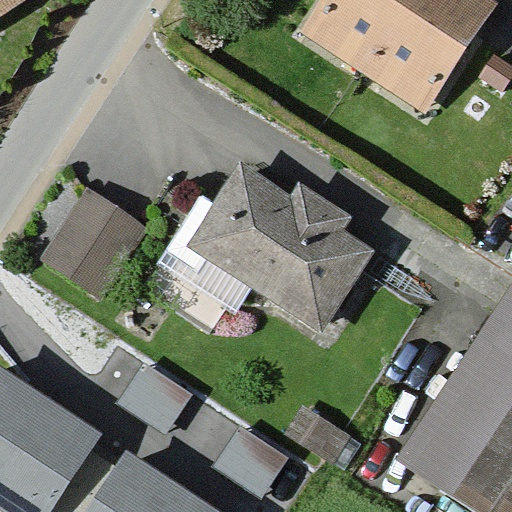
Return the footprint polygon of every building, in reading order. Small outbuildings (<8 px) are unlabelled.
[(34,0),(0,0),(0,25),(35,2),(34,0)] [(330,0),(308,36),(425,112),(491,11),(474,0),(330,0)] [(511,71),(496,62),(483,82),(501,93),(511,77),(511,71)] [(291,212),(241,179),(195,250),(322,333),(367,264),(335,243),(345,228),(300,199),(291,212)] [(142,231),(85,197),(43,265),(101,300),(142,231)] [(511,511),(511,301),(401,469),(466,511),(511,511)] [(189,395),(145,366),(121,403),(166,431),(189,395)] [(43,511),(93,439),(0,376),(0,503),(12,511),(43,511)] [(304,414),(289,440),(332,466),(347,439),(304,414)] [(285,459),(241,430),(217,466),(262,495),(285,459)] [(217,511),(129,453),(89,511),(217,511)]
